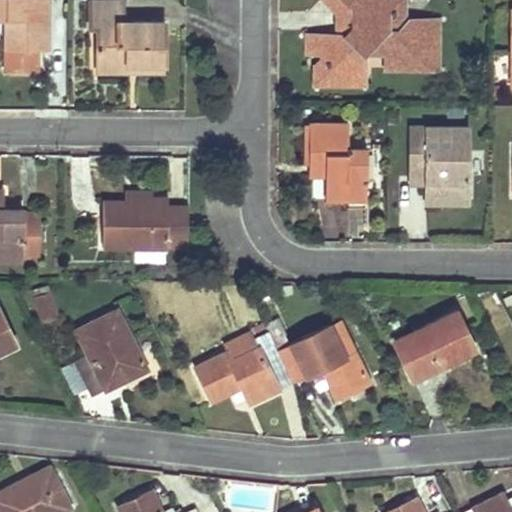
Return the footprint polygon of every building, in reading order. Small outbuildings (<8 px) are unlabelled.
[(0,0),(0,16),(5,17),(5,70),(18,70),(35,70),(36,46),(46,46),(46,3),(29,2),(28,0),(0,0)] [(122,0),(89,0),(89,27),(96,28),(96,69),(125,69),(125,61),(164,62),(163,20),(122,20),(122,0)] [(395,11),(352,11),(352,0),(327,0),(338,12),(337,34),(344,35),(352,26),(386,26),(386,29),(401,29),(401,26),(409,19),(402,18),(402,3),(395,11)] [(352,0),(352,11),(395,11),(402,3),(402,0),(352,0)] [(307,34),(307,51),(314,51),(330,51),(330,59),(323,66),(314,66),(314,83),(363,83),(363,51),(375,42),(383,51),(384,56),(394,56),(394,59),(406,59),(407,57),(417,57),(417,68),(436,68),(437,19),(409,19),(401,26),(401,29),(386,29),(386,26),(352,26),(344,35),(337,34),(307,34)] [(330,59),(330,51),(314,51),(314,66),(323,66),(330,59)] [(394,56),(384,56),(384,67),(417,68),(417,57),(407,57),(406,59),(394,59),(394,56)] [(347,123),(307,123),(307,164),(324,164),(324,175),(324,198),(364,198),(364,148),(346,148),(347,123)] [(468,126),(407,126),(407,176),(423,176),(423,183),(423,202),(448,202),(448,196),(467,196),(467,175),(461,175),(462,150),(467,150),(468,126)] [(324,164),(307,164),(307,175),(324,175),(324,164)] [(123,198),(102,198),(101,245),(166,246),(166,240),(186,240),(187,205),(167,205),(167,195),(149,194),(149,203),(126,203),(126,198),(123,198)] [(149,203),(149,194),(123,194),(123,198),(126,198),(126,203),(149,203)] [(0,258),(21,259),(21,249),(21,217),(21,208),(1,208),(0,207),(0,258)] [(349,208),(325,207),(323,230),(347,232),(349,208)] [(21,217),(21,249),(34,249),(34,217),(21,217)] [(160,261),(160,251),(133,249),(132,259),(160,261)] [(46,282),(29,289),(32,296),(49,290),(46,282)] [(57,316),(49,290),(32,296),(41,321),(57,316)] [(268,300),(264,292),(256,296),(259,304),(268,300)] [(73,360),(90,396),(105,388),(100,378),(116,370),(121,380),(146,369),(116,309),(75,329),(87,353),(73,360)] [(392,339),(411,378),(447,361),(440,345),(453,339),(451,335),(464,329),(455,309),(392,339)] [(397,318),(386,323),(391,333),(402,327),(397,318)] [(226,351),(195,366),(211,400),(231,391),(241,386),(246,397),(249,403),(292,382),(267,330),(263,322),(249,328),(250,332),(257,346),(230,359),(226,351)] [(0,349),(14,343),(5,324),(0,326),(0,349)] [(280,324),(267,330),(292,382),(310,373),(320,369),(325,377),(334,397),(368,381),(353,350),(343,354),(329,324),(289,343),(280,324)] [(440,345),(447,361),(474,348),(464,329),(451,335),(453,339),(440,345)] [(257,346),(250,332),(223,345),(226,351),(230,359),(257,346)] [(320,369),(310,373),(315,382),(325,377),(320,369)] [(105,388),(121,380),(116,370),(100,378),(105,388)] [(241,386),(231,391),(236,401),(246,397),(241,386)] [(0,511),(63,511),(72,508),(51,469),(48,464),(0,489),(0,511)] [(117,506),(119,511),(196,511),(194,507),(183,511),(161,511),(161,509),(151,490),(117,506)] [(500,492),(459,511),(511,511),(511,506),(508,508),(502,498),(500,492)] [(508,508),(511,506),(511,492),(502,498),(508,508)] [(422,511),(414,497),(383,511),(422,511)]
